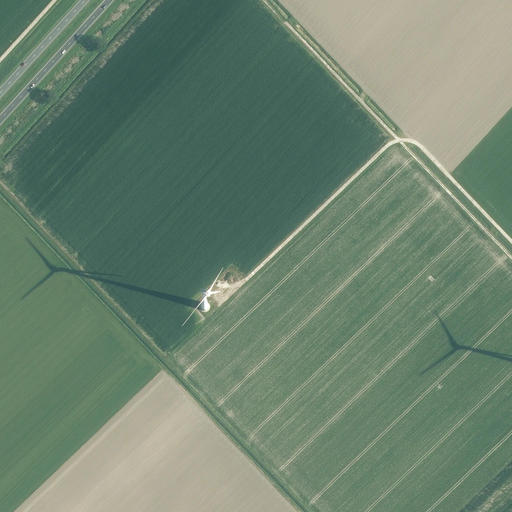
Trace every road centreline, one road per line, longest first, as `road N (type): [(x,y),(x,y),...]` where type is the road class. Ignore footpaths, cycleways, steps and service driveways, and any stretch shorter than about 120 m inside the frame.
road 1 (trunk): [(0,120),(110,0)]
road 2 (trunk): [(86,0),(0,94)]
